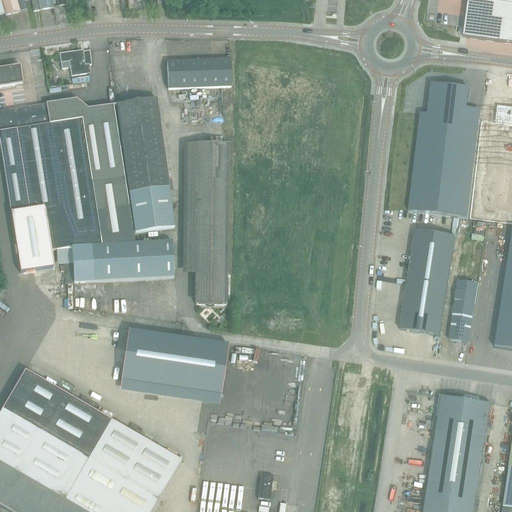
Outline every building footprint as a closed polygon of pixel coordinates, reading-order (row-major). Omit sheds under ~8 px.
[(0,0),(2,4),(5,16),(20,13),(16,0),(0,0)] [(16,0),(20,13),(27,11),(27,10),(25,1),(24,0),(16,0)] [(31,0),(33,12),(35,12),(40,11),(38,0),(31,0)] [(38,0),(40,11),(53,9),(51,0),(38,0)] [(511,0),(465,0),(469,0),(465,27),(463,38),(511,44),(511,0)] [(83,52),(82,52),(60,55),(62,70),(70,69),(72,77),(90,74),(89,66),(91,66),(89,52),(83,53),(83,52)] [(230,60),(167,62),(169,90),(231,88),(230,60)] [(20,67),(12,68),(0,70),(0,88),(23,85),(20,67)] [(412,183),(409,212),(467,219),(471,189),(479,121),(465,120),(466,109),(469,90),(432,86),(428,115),(420,114),(412,183)] [(72,248),(134,245),(115,106),(88,110),(77,100),(9,111),(0,112),(0,146),(1,151),(11,214),(20,274),(53,269),(50,249),(51,248),(52,252),(72,248)] [(125,170),(165,165),(156,100),(116,106),(125,170)] [(481,121),(469,221),(511,226),(511,109),(497,108),(495,123),(481,121)] [(196,306),(226,306),(228,146),(198,146),(196,306)] [(165,165),(125,170),(134,235),(174,229),(165,165)] [(415,232),(400,331),(440,337),(455,238),(415,232)] [(511,232),(494,348),(511,350),(511,232)] [(171,243),(134,245),(72,248),(73,265),(64,266),(65,285),(74,284),(173,279),(171,243)] [(458,282),(455,302),(449,341),(469,344),(475,305),(478,285),(458,282)] [(128,332),(121,382),(221,397),(228,347),(128,332)] [(239,353),(240,341),(226,340),(225,345),(230,346),(229,352),(239,353)] [(25,372),(0,415),(0,506),(10,511),(152,511),(181,463),(25,372)] [(478,403),(477,400),(466,398),(464,401),(441,398),(423,511),(474,511),(491,405),(478,403)] [(264,453),(275,455),(276,449),(265,447),(264,453)] [(511,509),(511,449),(509,469),(503,509),(511,509)] [(258,500),(270,501),(273,477),(261,476),(258,500)]
